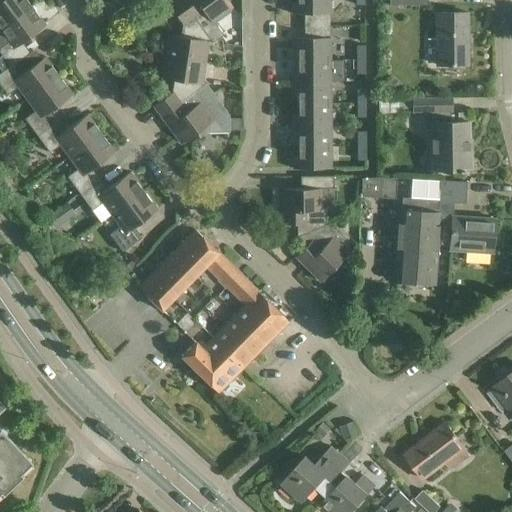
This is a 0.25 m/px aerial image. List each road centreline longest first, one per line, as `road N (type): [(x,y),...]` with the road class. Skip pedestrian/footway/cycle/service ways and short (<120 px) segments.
road 1 (residential): [(405,396),(379,397),(360,379),(298,294),(225,221),(219,195)]
road 2 (residential): [(219,195),(195,196),(177,184),(84,59),(83,28)]
road 3 (residential): [(219,195),(242,173),(259,136),(257,0)]
road 4 (primary): [(121,416),(77,373),(0,268)]
road 5 (primary): [(0,309),(107,434)]
road 6 (primary): [(228,511),(121,416)]
road 7 (residential): [(405,396),(511,317)]
